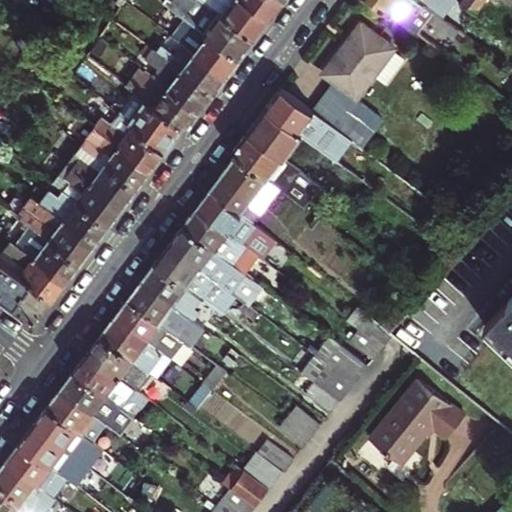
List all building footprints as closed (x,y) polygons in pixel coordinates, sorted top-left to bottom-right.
[(187,16),(189,17),(243,57),(252,47),(258,38),(213,4),(207,0),(166,0),(166,1),(187,16)] [(207,0),(213,4),(258,38),(266,27),(273,18),(248,0),(207,0)] [(248,0),(273,18),(281,8),(287,0),(248,0)] [(452,33),(458,25),(423,0),(377,0),(422,33),(433,18),(452,33)] [(435,0),(432,6),(434,8),(438,11),(443,14),(453,0),(435,0)] [(466,0),(481,11),(489,0),(466,0)] [(507,31),(511,24),(511,0),(489,0),(481,11),(507,31)] [(379,18),(384,10),(376,4),(371,10),(379,18)] [(189,17),(175,35),(186,43),(229,76),(236,67),(243,57),(189,17)] [(112,44),(124,26),(117,21),(104,38),(112,44)] [(336,81),(314,109),(365,149),(386,120),(364,103),(382,81),(400,58),(403,54),(364,24),(345,48),(326,73),(336,81)] [(164,55),(172,61),(216,93),(223,84),(229,76),(186,43),(178,55),(164,44),(159,51),(162,53),(164,55)] [(155,48),(142,66),(143,67),(149,71),(151,73),(159,78),(203,111),(208,104),(216,93),(172,61),(164,55),(162,53),(159,51),(155,48)] [(382,81),(391,89),(409,66),(400,58),(382,81)] [(143,67),(130,85),(139,92),(145,97),(151,101),(186,127),(190,130),(197,119),(203,111),(159,78),(151,73),(149,71),(143,67)] [(347,137),(284,87),(278,95),(268,108),(331,159),(336,162),(341,156),(336,152),(347,137)] [(134,123),(151,101),(145,96),(139,92),(123,113),(134,123)] [(186,127),(151,101),(134,123),(137,125),(168,151),(177,138),(186,127)] [(98,110),(89,122),(97,128),(121,145),(122,143),(140,156),(137,159),(153,170),(164,156),(168,151),(137,125),(134,123),(123,113),(115,106),(107,116),(98,110)] [(312,182),(331,159),(268,108),(260,119),(250,132),(284,159),(298,170),(306,177),(312,182)] [(89,122),(76,139),(88,148),(108,163),(140,187),(148,177),(153,170),(137,159),(140,156),(122,143),(121,145),(97,128),(89,122)] [(307,208),(322,190),(312,182),(306,177),(298,170),(284,159),(250,132),(244,140),(235,151),(240,155),(269,178),(281,188),(307,208)] [(76,139),(61,159),(69,165),(74,169),(94,183),(95,181),(111,192),(109,195),(125,207),(133,196),(140,187),(108,163),(88,148),(76,139)] [(269,178),(240,155),(226,174),(212,191),(241,214),(253,224),(261,214),(248,204),(269,178)] [(61,159),(48,177),(80,200),(112,224),(118,216),(125,207),(109,195),(111,192),(95,181),(94,183),(74,169),(69,165),(61,159)] [(269,178),(248,204),(261,214),(281,188),(269,178)] [(52,185),(40,201),(64,219),(67,217),(82,229),(80,232),(97,244),(103,236),(112,224),(80,200),(63,188),(60,191),(52,185)] [(267,260),(279,244),(253,224),(241,214),(212,191),(206,199),(198,210),(213,221),(216,218),(229,228),(228,230),(243,242),(263,257),(267,260)] [(22,217),(33,225),(37,228),(51,238),(83,262),(91,251),(97,244),(80,232),(82,229),(67,217),(64,219),(40,201),(31,194),(17,213),(22,217)] [(249,275),(263,257),(243,242),(228,230),(229,228),(216,218),(213,221),(198,210),(192,219),(185,227),(233,263),(249,275)] [(22,217),(8,236),(17,242),(37,257),(39,254),(54,266),(51,270),(68,282),(76,271),(83,262),(51,238),(37,228),(33,225),(22,217)] [(246,302),(260,283),(249,275),(233,263),(185,227),(179,235),(170,247),(186,258),(188,255),(201,265),(199,267),(235,294),(237,295),(246,302)] [(13,240),(0,258),(23,274),(36,284),(55,299),(62,290),(68,282),(51,270),(54,266),(39,254),(37,257),(17,242),(13,240)] [(223,313),(237,295),(235,294),(199,267),(201,265),(188,255),(186,258),(170,247),(165,254),(158,263),(202,297),(203,298),(223,313)] [(0,295),(17,309),(36,284),(22,274),(0,257),(0,295)] [(201,315),(195,310),(203,298),(202,297),(158,263),(148,276),(143,283),(158,295),(161,291),(174,301),(173,304),(180,308),(197,321),(201,315)] [(137,291),(131,299),(193,346),(207,329),(200,323),(197,321),(180,308),(173,304),(174,301),(161,291),(158,295),(143,283),(137,291)] [(511,296),(487,323),(511,347),(511,296)] [(170,357),(184,339),(131,299),(125,307),(116,318),(131,330),(134,328),(148,338),(146,340),(165,354),(170,357)] [(248,303),(244,309),(256,318),(260,312),(248,303)] [(390,331),(370,315),(359,330),(382,348),(394,334),(390,331)] [(156,376),(170,357),(165,354),(146,340),(148,338),(134,328),(131,330),(116,318),(111,325),(103,336),(150,372),(153,374),(156,376)] [(375,357),(382,348),(359,330),(352,339),(375,357)] [(97,345),(87,357),(102,368),(106,363),(120,374),(118,376),(139,392),(153,374),(150,372),(103,336),(97,345)] [(322,358),(356,383),(369,366),(332,338),(318,355),(322,358)] [(318,355),(304,374),(341,401),(356,383),(322,358),(318,355)] [(82,364),(76,372),(129,412),(135,403),(142,409),(149,400),(139,392),(118,376),(120,374),(106,364),(102,368),(87,357),(82,364)] [(204,383),(214,390),(228,373),(218,365),(204,383)] [(121,435),(135,417),(129,412),(76,372),(61,392),(75,403),(78,400),(93,410),(91,412),(98,417),(107,424),(121,435)] [(423,378),(376,438),(408,463),(423,444),(439,425),(449,433),(467,413),(423,378)] [(214,390),(204,383),(190,402),(199,409),(214,390)] [(317,383),(307,396),(331,414),(341,401),(317,383)] [(75,403),(61,392),(49,408),(79,430),(85,434),(98,417),(91,412),(93,410),(78,400),(75,403)] [(185,408),(194,415),(199,409),(190,402),(185,408)] [(297,407),(288,418),(313,436),(321,424),(297,407)] [(49,408),(36,425),(52,437),(54,434),(68,445),(66,447),(90,466),(92,467),(104,449),(94,442),(85,434),(79,430),(49,408)] [(84,434),(94,442),(107,424),(98,417),(84,434)] [(304,447),(313,436),(288,418),(280,429),(304,447)] [(36,425),(22,443),(58,470),(69,479),(78,485),(92,467),(90,466),(66,447),(68,445),(54,434),(52,437),(36,425)] [(268,442),(259,455),(282,472),(283,473),(293,461),(268,442)] [(22,443),(7,464),(22,476),(24,472),(39,483),(39,485),(44,489),(58,470),(22,443)] [(243,470),(269,490),(282,472),(257,453),(243,470)] [(55,498),(44,489),(39,485),(39,483),(24,472),(22,476),(7,464),(0,472),(0,483),(37,511),(47,511),(57,499),(55,498)] [(256,507),(269,490),(243,470),(237,465),(223,483),(231,489),(256,507)] [(55,498),(69,479),(58,470),(44,489),(55,498)] [(156,511),(167,497),(148,482),(135,499),(152,511),(156,511)] [(37,511),(0,483),(0,509),(3,511),(37,511)] [(232,490),(231,489),(223,500),(239,511),(252,511),(256,507),(232,490)] [(511,511),(511,495),(496,511),(511,511)] [(239,511),(223,500),(213,511),(239,511)]
